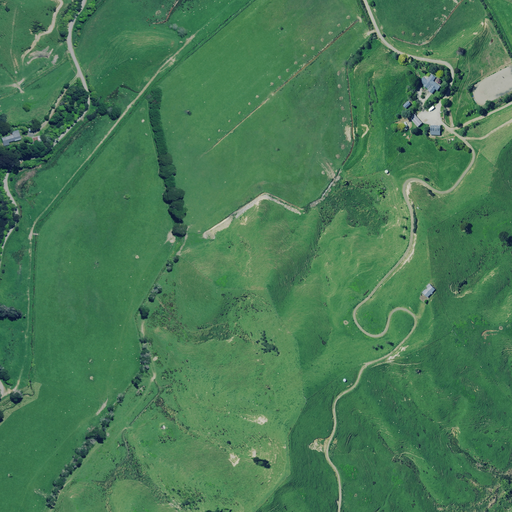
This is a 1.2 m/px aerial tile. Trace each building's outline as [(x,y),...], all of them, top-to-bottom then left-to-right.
[(437,77),(432,74),(428,80),(424,77),(420,81),(424,84),(424,85),(429,89),(428,90),(433,93),(436,89),(438,91),(442,86),(434,81),(437,77)] [(423,123),(415,114),(413,116),(414,117),(412,119),(419,127),(423,123)] [(441,135),(441,125),(431,125),(431,135),(441,135)] [(20,139),(18,130),(11,132),(12,135),(1,138),(3,146),(9,145),(8,142),(20,139)] [(433,292),(436,289),(431,284),(430,285),(430,284),(427,286),(428,287),(429,288),(427,289),(423,292),(428,297),(431,294),(432,295),(434,294),(433,292)]
